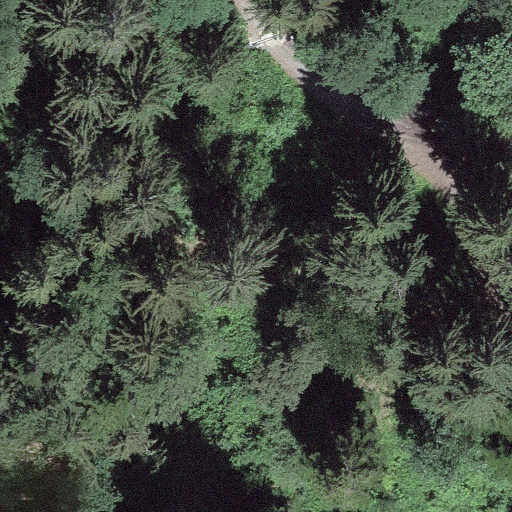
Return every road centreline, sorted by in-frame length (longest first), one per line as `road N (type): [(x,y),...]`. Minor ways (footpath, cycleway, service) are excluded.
road 1 (track): [(511,386),(244,0)]
road 2 (track): [(511,158),(456,143),(253,19)]
